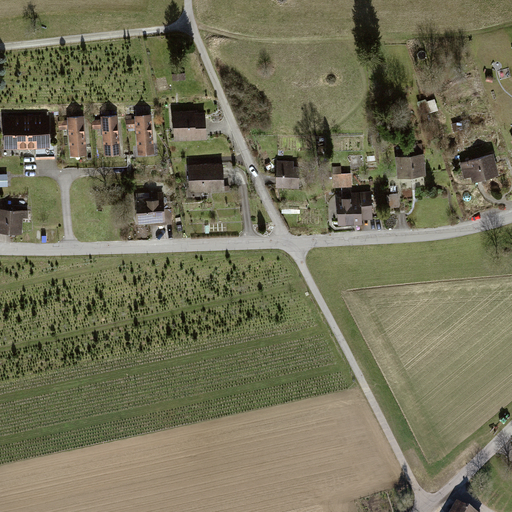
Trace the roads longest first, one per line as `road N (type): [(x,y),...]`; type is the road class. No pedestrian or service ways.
road 1 (track): [(190,0),(190,25),(271,210),(427,509)]
road 2 (residential): [(0,252),(377,239),(511,218)]
road 3 (track): [(190,25),(0,47)]
